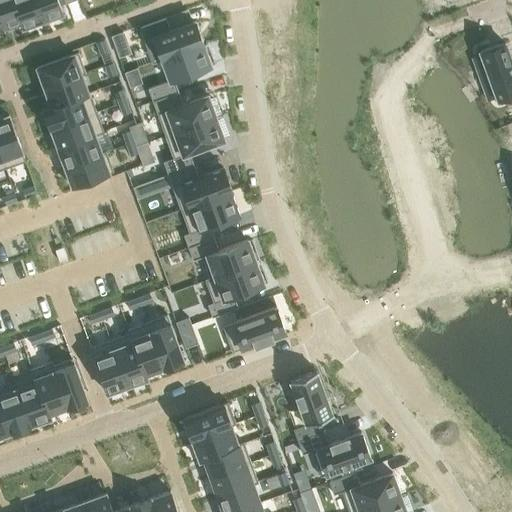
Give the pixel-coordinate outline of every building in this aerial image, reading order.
[(14,0),(0,0),(0,19),(3,28),(4,28),(21,21),(23,27),(24,27),(14,0)] [(14,0),(24,27),(43,20),(36,0),(14,0)] [(59,0),(36,0),(43,20),(64,12),(59,0)] [(166,18),(140,27),(145,39),(153,62),(204,43),(196,21),(171,30),(166,18)] [(116,46),(127,42),(123,31),(112,35),(116,46)] [(170,80),(149,88),(153,101),(179,91),(175,80),(212,66),(211,64),(215,63),(211,52),(208,54),(205,46),(204,45),(205,44),(204,43),(153,62),(153,63),(162,59),(170,80)] [(511,60),(506,43),(481,52),(498,99),(511,94),(511,60)] [(109,51),(101,54),(105,65),(113,62),(109,51)] [(79,52),(37,67),(45,87),(86,72),(79,52)] [(105,65),(109,76),(117,73),(113,62),(105,65)] [(51,105),(44,108),(44,109),(52,106),(82,95),(90,92),(90,91),(88,92),(82,74),(87,73),(86,72),(45,87),(51,105)] [(123,89),(115,92),(119,103),(127,100),(123,89)] [(179,91),(153,101),(166,135),(216,117),(208,94),(183,104),(179,91)] [(44,109),(51,128),(97,111),(90,92),(82,95),(52,106),(44,109)] [(127,100),(119,103),(123,115),(131,112),(127,100)] [(97,111),(51,128),(58,147),(104,130),(97,111)] [(9,114),(0,117),(0,151),(6,168),(26,160),(9,114)] [(174,157),(164,161),(168,173),(194,164),(190,152),(225,139),(216,117),(166,135),(174,157)] [(104,130),(58,147),(65,166),(107,151),(106,150),(102,152),(95,135),(105,131),(104,130)] [(130,130),(123,133),(127,144),(134,141),(130,130)] [(134,141),(127,144),(131,155),(139,152),(134,141)] [(107,151),(65,166),(72,185),(72,187),(114,171),(107,151)] [(194,164),(168,173),(181,209),(232,191),(232,190),(224,167),(199,176),(194,164)] [(17,192),(15,193),(18,200),(20,199),(27,197),(29,196),(26,188),(25,189),(17,192)] [(232,191),(181,209),(190,232),(184,234),(189,247),(215,237),(210,225),(240,214),(232,191)] [(15,193),(3,197),(6,204),(18,200),(15,193)] [(215,237),(189,247),(193,259),(202,256),(210,277),(205,279),(206,280),(256,262),(253,252),(256,251),(253,239),(249,241),(248,239),(219,249),(215,237)] [(60,248),(55,249),(60,261),(64,259),(67,258),(68,258),(64,246),(63,246),(60,248)] [(256,262),(206,280),(214,302),(208,304),(213,317),(238,308),(234,296),(264,285),(264,283),(267,282),(264,271),(260,272),(257,264),(256,262)] [(150,293),(139,297),(140,301),(141,305),(153,301),(151,297),(150,293)] [(139,297),(127,301),(129,305),(130,309),(141,305),(140,301),(139,297)] [(112,307),(100,311),(102,315),(103,319),(114,315),(113,311),(112,307)] [(277,307),(223,326),(233,351),(255,343),(256,343),(272,337),(286,332),(277,307)] [(100,311),(89,315),(90,319),(92,323),(103,319),(102,315),(100,311)] [(168,314),(147,321),(164,368),(184,360),(168,314)] [(189,317),(176,321),(186,347),(198,342),(189,317)] [(146,322),(128,328),(133,341),(146,378),(147,377),(146,374),(163,368),(164,368),(147,321),(146,321),(146,322)] [(129,332),(111,339),(127,385),(146,378),(133,341),(128,328),(127,329),(129,332)] [(52,329),(41,333),(43,337),(44,340),(55,336),(54,333),(52,329)] [(41,333),(30,337),(31,342),(32,344),(44,340),(43,337),(41,333)] [(111,339),(91,346),(107,392),(127,385),(111,339)] [(14,343),(3,347),(5,354),(17,350),(14,343)] [(52,360),(51,361),(68,407),(88,400),(73,358),(54,364),(52,360)] [(51,361),(32,368),(50,418),(51,417),(50,413),(67,407),(68,407),(51,361)] [(32,372),(14,378),(31,424),(50,417),(50,418),(32,368),(31,368),(32,372)] [(295,378),(290,380),(291,382),(306,422),(306,424),(294,428),(298,441),(324,431),(320,419),(333,414),(332,412),(317,372),(317,370),(301,376),(301,375),(295,377),(295,378)] [(15,383),(0,388),(0,399),(12,431),(12,432),(31,425),(31,424),(14,378),(13,379),(15,383)] [(0,435),(12,431),(0,399),(0,435)] [(228,401),(184,417),(192,439),(236,423),(228,401)] [(259,401),(252,404),(256,415),(264,413),(259,401)] [(264,413),(256,415),(260,427),(268,424),(264,413)] [(236,423),(192,439),(199,459),(244,442),(244,441),(238,444),(232,425),(236,424),(236,423)] [(324,431),(298,441),(303,453),(317,448),(327,474),(371,457),(362,431),(348,436),(331,442),(328,443),(326,437),(324,431)] [(274,441),(266,443),(270,455),(278,452),(274,441)] [(244,442),(199,459),(200,460),(204,459),(210,477),(251,462),(244,442)] [(278,452),(270,455),(274,466),(282,463),(278,452)] [(251,462),(210,477),(217,496),(258,481),(251,462)] [(285,471),(277,474),(281,485),(289,483),(285,471)] [(355,471),(329,481),(334,494),(342,491),(349,511),(351,511),(401,494),(392,472),(359,484),(355,471)] [(258,481),(217,496),(223,511),(232,511),(261,502),(254,484),(259,482),(258,481)] [(178,511),(171,490),(150,497),(155,511),(178,511)] [(106,492),(105,493),(111,511),(133,511),(131,504),(113,511),(106,492)] [(111,511),(105,493),(86,500),(90,511),(111,511)] [(407,511),(401,494),(351,511),(407,511)] [(301,496),(293,499),(297,510),(305,507),(301,496)] [(155,511),(150,497),(131,504),(133,511),(155,511)] [(90,511),(86,500),(67,507),(68,511),(90,511)] [(264,511),(261,502),(232,511),(264,511)]
